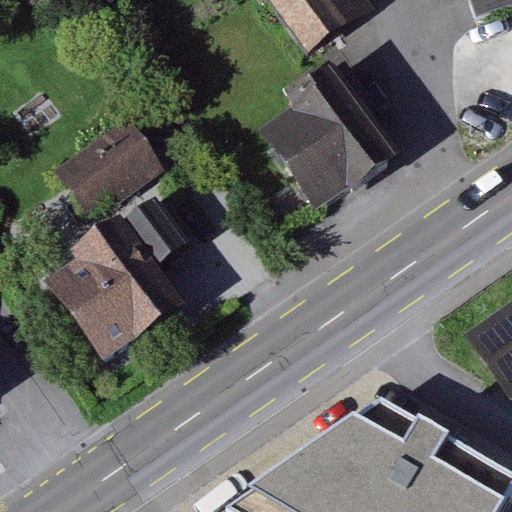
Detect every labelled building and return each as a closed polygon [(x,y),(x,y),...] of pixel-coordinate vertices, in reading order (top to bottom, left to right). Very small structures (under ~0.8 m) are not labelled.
[(264,0),(258,5),(305,72),(360,33),(336,0),(264,0)] [(511,0),(452,0),(465,41),(511,25),(511,0)] [(320,247),(394,191),(322,96),(247,153),(320,247)] [(133,146),(59,196),(85,235),(159,185),(133,146)] [(143,223),(175,262),(190,250),(159,211),(143,223)] [(118,245),(34,297),(93,392),(177,340),(118,245)] [(511,312),(464,344),(510,413),(511,411),(511,312)] [(473,511),(353,445),(257,511),(473,511)]
